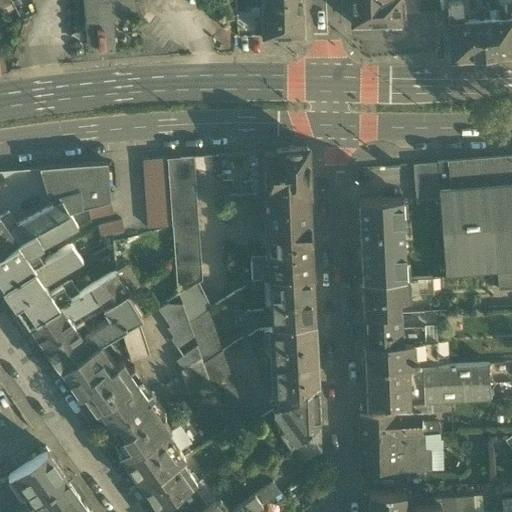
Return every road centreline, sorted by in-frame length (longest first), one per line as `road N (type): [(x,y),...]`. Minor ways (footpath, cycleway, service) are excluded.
road 1 (residential): [(344,511),(330,125)]
road 2 (primary): [(0,143),(92,128),(330,125)]
road 3 (primary): [(327,83),(204,83),(0,103)]
road 4 (residential): [(126,511),(0,331)]
road 5 (primary): [(511,79),(327,83)]
road 6 (primary): [(330,125),(511,120)]
